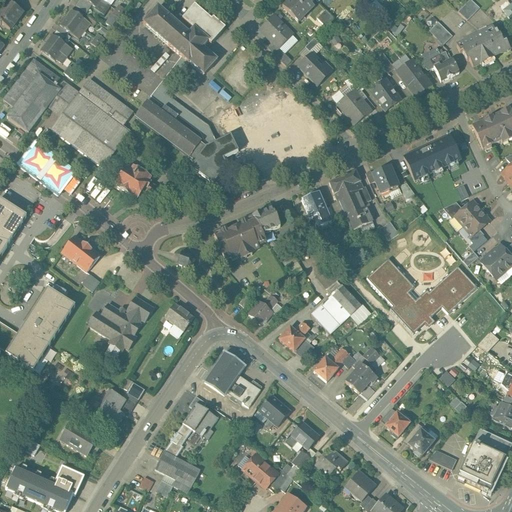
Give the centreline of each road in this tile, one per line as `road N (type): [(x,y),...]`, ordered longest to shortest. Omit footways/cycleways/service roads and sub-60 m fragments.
road 1 (residential): [(359,150),(166,225),(142,256)]
road 2 (tertiary): [(220,334),(198,349),(94,511)]
road 3 (residential): [(359,150),(242,32),(238,10)]
road 4 (residential): [(142,256),(0,140)]
road 5 (tertiary): [(352,433),(244,341),(220,334)]
road 6 (residential): [(352,433),(445,345)]
